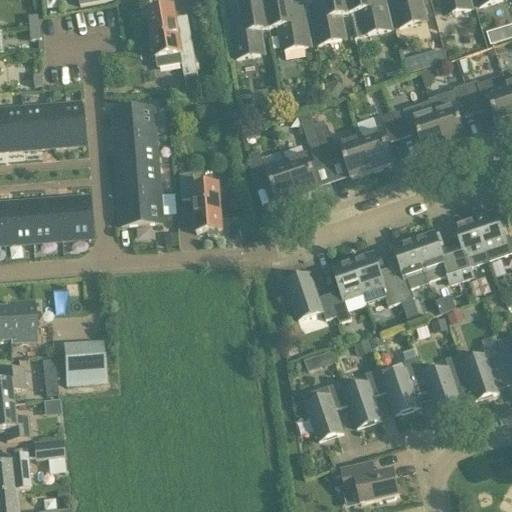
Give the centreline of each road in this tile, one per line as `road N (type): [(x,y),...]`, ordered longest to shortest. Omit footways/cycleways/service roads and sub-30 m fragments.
road 1 (unknown): [(109,265),(83,10)]
road 2 (residential): [(286,254),(511,173)]
